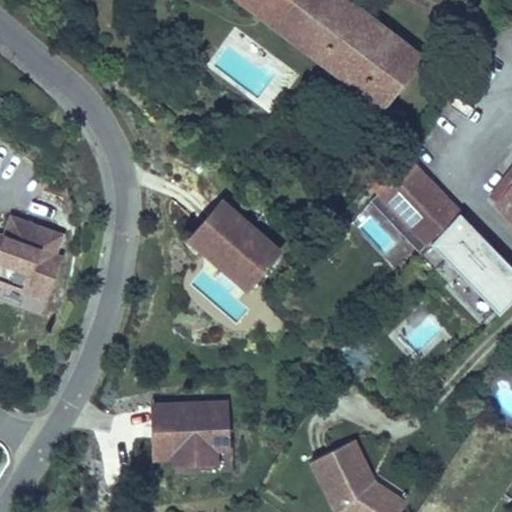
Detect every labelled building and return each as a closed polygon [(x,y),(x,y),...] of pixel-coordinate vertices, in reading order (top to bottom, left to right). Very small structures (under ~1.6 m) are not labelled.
[(236,0),(362,96),(404,41),(350,0),(236,0)] [(424,56),(404,41),(362,96),(381,111),(424,56)] [(460,215),(398,151),(364,184),(375,196),(367,203),(419,256),(460,215)] [(511,224),(511,164),(487,195),(496,202),(493,206),(511,224)] [(282,253),(222,201),(207,217),(210,222),(207,224),(204,227),(202,228),(199,230),(197,232),(195,234),(193,236),(192,239),(192,242),(192,244),(193,246),(194,248),(195,249),(197,251),(200,252),(202,252),(212,246),(237,283),(259,269),(264,273),(282,253)] [(61,255),(55,252),(62,233),(13,215),(6,235),(0,232),(0,277),(48,295),(55,275),(54,275),(61,255)] [(511,304),(511,266),(460,215),(419,256),(442,279),(452,269),(499,317),(511,304)] [(237,283),(212,246),(202,252),(200,252),(197,251),(195,249),(194,248),(193,246),(192,244),(192,242),(192,239),(193,236),(195,234),(197,232),(199,230),(202,228),(204,227),(207,224),(210,222),(207,217),(185,242),(245,294),(264,273),(259,269),(237,283)] [(229,454),(228,402),(150,403),(151,462),(170,461),(170,468),(191,468),(191,461),(217,461),(217,454),(229,454)] [(398,511),(406,501),(375,480),(354,438),(307,461),(332,511),(398,511)]
